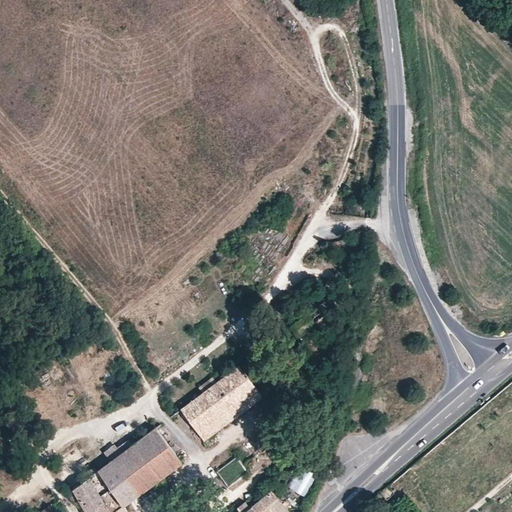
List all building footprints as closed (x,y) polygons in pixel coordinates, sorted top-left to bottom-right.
[(290,324),(299,333),(313,320),(304,311),(290,324)] [(348,361),(350,347),(342,345),(340,360),(348,361)] [(263,396),(249,377),(240,365),(181,408),(204,439),(263,396)] [(336,369),(322,366),(320,372),(334,375),(336,369)] [(283,388),(282,384),(279,383),(276,383),(273,385),(272,387),(272,389),(273,391),(274,392),(278,393),(279,393),(281,392),(283,390),(283,388)] [(127,511),(123,505),(182,462),(156,427),(98,470),(97,471),(91,475),(67,493),(72,501),(78,497),(87,511),(127,511)] [(302,461),(287,485),(303,495),(318,471),(302,461)] [(91,475),(97,471),(98,470),(95,467),(88,471),(91,475)] [(289,511),(283,503),(276,495),(272,490),(258,501),(251,507),(244,511),(289,511)] [(287,499),(280,491),(276,495),(283,503),(287,499)] [(251,507),(258,501),(255,498),(248,504),(251,507)] [(248,504),(245,501),(238,508),(241,511),(244,511),(251,507),(248,504)]
